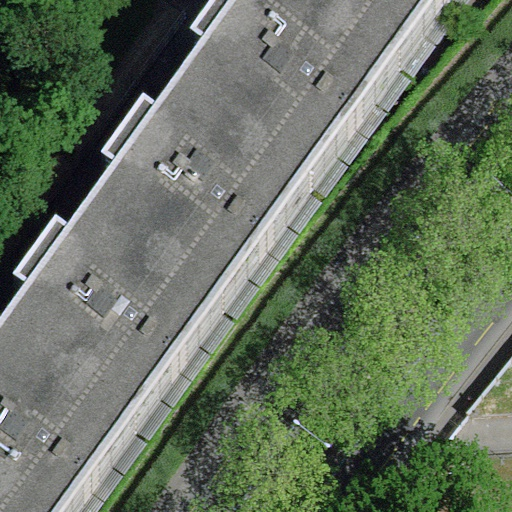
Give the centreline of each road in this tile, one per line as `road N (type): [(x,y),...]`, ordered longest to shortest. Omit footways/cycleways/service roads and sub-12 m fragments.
road 1 (primary): [(511,130),(309,372),(215,511)]
road 2 (primary): [(331,511),(511,271)]
